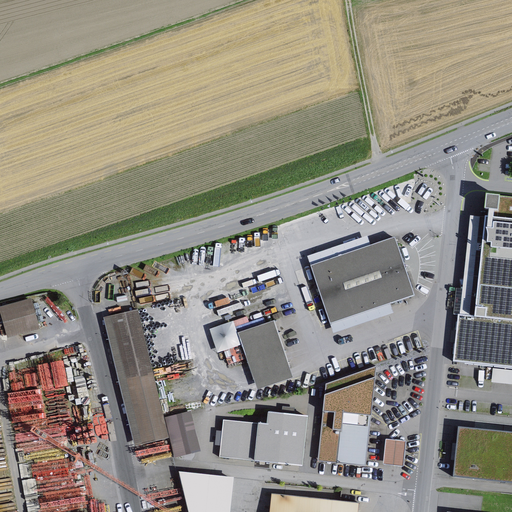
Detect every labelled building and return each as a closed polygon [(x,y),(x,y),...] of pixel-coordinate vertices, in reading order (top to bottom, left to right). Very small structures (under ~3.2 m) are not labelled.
[(511,197),(486,194),(483,215),(511,217),(511,197)] [(511,370),(511,217),(483,215),(470,213),(454,365),(493,369),(511,370)] [(331,326),(415,297),(395,240),(312,269),(331,326)] [(413,273),(435,266),(428,243),(405,251),(413,273)] [(0,318),(5,338),(38,330),(30,300),(0,307),(0,318)] [(105,320),(136,449),(169,441),(164,421),(138,312),(105,320)] [(258,391),(294,378),(274,323),(238,335),(258,391)] [(365,467),(376,367),(326,384),(317,461),(365,467)] [(511,370),(493,369),(492,382),(511,384),(511,370)] [(173,460),(200,454),(190,414),(164,421),(169,441),(173,460)] [(302,466),(308,418),(270,414),(268,426),(225,421),(221,457),(302,466)] [(511,432),(458,427),(453,476),(511,482),(511,432)] [(403,468),(405,444),(387,442),(384,466),(403,468)] [(230,511),(234,480),(179,475),(188,511),(230,511)] [(357,511),(359,505),(274,496),(272,511),(357,511)]
